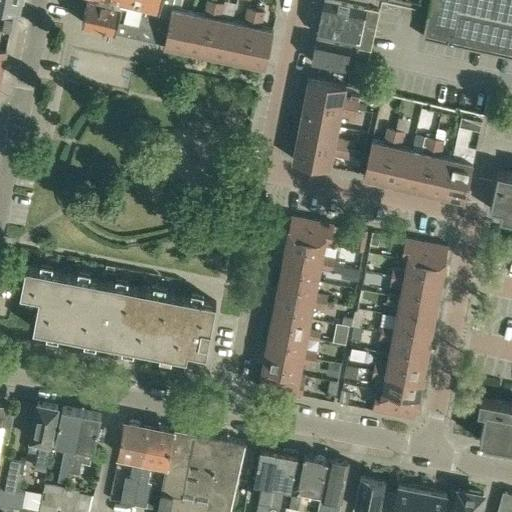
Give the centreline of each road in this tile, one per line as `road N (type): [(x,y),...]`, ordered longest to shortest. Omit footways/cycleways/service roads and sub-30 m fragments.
road 1 (residential): [(429,449),(475,228),(466,218),(269,176),(301,0)]
road 2 (residential): [(237,415),(0,373)]
road 3 (residential): [(429,449),(237,415)]
road 4 (residential): [(261,292),(237,415)]
road 5 (residential): [(17,119),(38,0)]
